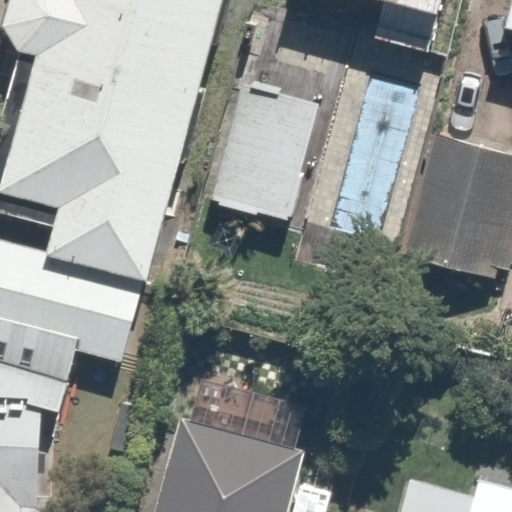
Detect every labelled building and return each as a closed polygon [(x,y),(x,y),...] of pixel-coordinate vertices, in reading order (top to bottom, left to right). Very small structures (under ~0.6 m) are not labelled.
[(0,511),(44,511),(51,425),(70,430),(84,358),(129,367),(234,0),(58,0),(6,203),(62,218),(54,256),(0,245),(0,511)] [(362,0),(461,28),(468,0),(362,0)] [(332,107),(252,85),(219,206),(382,250),(431,72),(347,50),(332,107)] [(511,158),(435,136),(401,249),(511,282),(511,158)] [(305,511),(320,451),(189,419),(165,511),(305,511)] [(511,511),(511,501),(412,478),(404,511),(511,511)]
